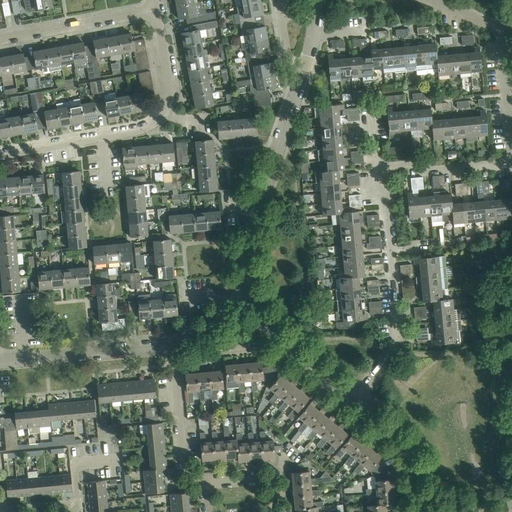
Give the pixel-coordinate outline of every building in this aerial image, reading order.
[(29,12),(36,10),(52,7),(50,0),(23,0),(25,9),(29,12)] [(20,13),(18,1),(11,2),(14,15),(20,13)] [(11,15),(8,2),(3,3),(2,4),(4,16),(11,15)] [(201,2),(198,2),(176,6),(179,19),(186,18),(187,24),(216,18),(214,12),(206,13),(206,11),(202,8),(201,2)] [(263,14),(261,2),(237,7),(238,14),(232,15),(234,24),(240,23),(240,25),(254,22),(252,16),(263,14)] [(192,25),(193,31),(217,27),(216,21),(192,25)] [(254,22),(240,25),(242,36),(240,36),(241,43),(249,42),(267,38),(265,26),(255,28),(254,22)] [(200,37),(199,31),(181,33),(184,46),(201,43),(205,42),(204,37),(200,37)] [(131,33),(118,35),(121,53),(134,51),(133,47),(132,41),(131,33)] [(121,53),(118,35),(106,38),(109,56),(121,53)] [(109,56),(106,38),(93,40),(96,58),(109,56)] [(270,51),(267,38),(249,42),(250,49),(245,50),(247,61),(260,59),(259,53),(270,51)] [(133,47),(145,45),(144,39),(132,41),(133,47)] [(76,44),(71,45),(75,67),(79,67),(78,61),(87,60),(83,42),(82,42),(80,40),(77,41),(76,44)] [(431,41),(424,42),(427,69),(437,68),(437,63),(436,44),(432,45),(431,41)] [(418,46),(414,46),(416,70),(427,69),(424,42),(417,43),(418,46)] [(63,46),(58,47),(61,64),(74,62),(71,45),(70,45),(70,43),(63,44),(63,46)] [(201,43),(184,46),(186,58),(207,54),(206,48),(202,49),(201,43)] [(403,44),(403,47),(405,71),(416,70),(414,46),(410,47),(410,44),(403,44)] [(51,48),(46,49),(49,67),(61,64),(58,47),(57,45),(50,46),(51,48)] [(145,45),(133,47),(134,51),(135,53),(146,51),(145,45)] [(405,71),(403,47),(392,48),(395,72),(405,71)] [(482,71),(479,47),(479,52),(469,53),(471,72),(482,71)] [(392,48),(382,49),(383,73),(395,72),(392,48)] [(49,67),(46,49),(34,51),(33,51),(36,69),(42,68),(42,72),(45,73),(50,72),(49,67)] [(383,68),(382,49),(370,50),(373,69),(383,68)] [(23,53),(11,56),(14,73),(27,71),(23,53)] [(469,53),(458,54),(460,73),(460,77),(471,76),(469,53)] [(188,71),(206,67),(210,67),(207,54),(186,58),(188,71)] [(460,73),(458,54),(447,55),(449,74),(460,73)] [(327,55),(329,67),(330,79),(341,78),(339,59),(328,60),(328,55),(327,55)] [(447,55),(437,56),(437,63),(437,68),(438,75),(449,74),(447,55)] [(14,73),(11,56),(0,57),(0,67),(2,76),(14,73)] [(148,62),(147,56),(136,59),(137,64),(148,62)] [(371,56),(360,57),(363,82),(374,81),(373,69),(371,56)] [(360,57),(350,58),(351,77),(362,76),(360,57)] [(351,77),(350,58),(339,59),(341,78),(351,77)] [(272,62),(261,64),(260,59),(247,61),(249,72),(254,71),(255,78),(274,75),(272,62)] [(148,62),(137,64),(138,70),(150,68),(148,62)] [(101,77),(99,65),(93,66),(95,78),(101,77)] [(95,78),(93,66),(87,67),(89,79),(95,78)] [(206,67),(188,71),(191,83),(208,80),(212,79),(211,74),(207,75),(206,67)] [(150,71),(138,73),(139,79),(151,77),(150,71)] [(277,87),(274,75),(255,78),(257,85),(255,85),(255,84),(250,85),(251,92),(237,94),(238,102),(253,99),(254,107),(271,104),(268,89),(277,87)] [(39,76),(33,77),(35,90),(41,88),(39,76)] [(35,90),(33,77),(26,78),(29,91),(35,90)] [(151,77),(139,79),(141,85),(152,83),(151,77)] [(104,92),(102,80),(96,81),(98,93),(104,92)] [(210,88),(208,80),(191,83),(193,96),(210,92),(214,92),(213,87),(210,88)] [(98,93),(96,81),(90,82),(92,95),(98,93)] [(153,89),(152,83),(141,85),(142,91),(153,89)] [(66,90),(65,85),(57,87),(57,88),(53,89),(54,95),(60,94),(59,92),(66,90)] [(153,89),(142,91),(142,93),(143,97),(155,95),(153,89)] [(42,91),(36,92),(38,105),(44,104),(42,91)] [(38,105),(36,92),(29,94),(31,106),(38,105)] [(212,100),(210,92),(193,96),(196,108),(217,104),(216,99),(212,100)] [(430,99),(429,92),(418,93),(419,100),(430,99)] [(129,95),(133,113),(145,111),(143,97),(142,93),(129,95)] [(133,113),(129,95),(117,98),(120,115),(133,113)] [(120,115),(117,98),(104,100),(108,118),(120,115)] [(56,104),(57,109),(60,126),(73,124),(68,102),(56,104)] [(94,102),(82,104),(85,122),(98,119),(94,102)] [(82,104),(69,107),(73,124),(73,125),(75,126),(79,125),(80,124),(80,123),(85,122),(82,104)] [(344,109),(343,104),(319,106),(320,117),(339,116),(339,110),(344,109)] [(387,108),(389,138),(400,137),(398,112),(388,113),(387,108)] [(60,126),(57,109),(44,111),(48,129),(60,126)] [(431,109),(420,110),(422,129),(432,128),(432,121),(431,109)] [(422,129),(420,110),(409,111),(411,130),(422,129)] [(487,135),(485,110),(485,111),(485,116),(475,117),(476,136),(487,135)] [(409,111),(398,112),(400,131),(411,130),(409,111)] [(0,137),(13,135),(9,118),(8,118),(7,113),(0,114),(0,137)] [(34,113),(22,115),(25,133),(38,131),(34,113)] [(25,133),(22,115),(9,118),(13,135),(25,133)] [(340,126),(339,116),(320,117),(321,128),(340,126)] [(476,136),(475,117),(464,118),(466,137),(476,136)] [(257,136),(255,118),(242,119),(244,137),(257,136)] [(466,137),(464,118),(453,119),(455,138),(466,137)] [(244,137),(242,119),(230,120),(232,138),(244,137)] [(455,138),(453,119),(442,120),(444,139),(455,138)] [(232,138),(230,120),(217,121),(219,139),(232,138)] [(442,120),(432,121),(432,128),(433,140),(444,139),(442,120)] [(341,137),(340,126),(321,128),(322,139),(341,137)] [(341,137),(322,139),(323,150),(342,148),(341,137)] [(214,152),(213,139),(195,141),(196,154),(214,152)] [(174,161),(173,143),(160,144),(162,162),(174,161)] [(162,162),(160,144),(147,145),(149,163),(162,162)] [(149,163),(147,145),(135,146),(137,164),(149,163)] [(137,164),(135,146),(122,148),(124,166),(137,164)] [(343,159),(342,148),(323,150),(324,160),(343,159)] [(215,165),(214,152),(196,154),(197,167),(215,165)] [(343,159),(324,160),(325,171),(338,170),(344,169),(344,165),(347,165),(347,158),(343,159)] [(197,167),(194,167),(195,179),(216,177),(215,165),(197,167)] [(320,182),(339,181),(338,170),(325,171),(314,172),(316,183),(320,182)] [(80,171),(62,173),(63,185),(81,184),(80,171)] [(43,174),(30,175),(32,194),(45,192),(43,174)] [(32,194),(30,175),(18,177),(19,195),(32,194)] [(19,195),(18,177),(5,178),(7,196),(19,195)] [(218,190),(216,177),(195,179),(195,180),(198,179),(200,192),(218,190)] [(418,190),(417,178),(411,178),(412,190),(412,192),(411,194),(407,194),(407,193),(409,217),(420,216),(418,197),(418,190)] [(340,191),(339,181),(320,182),(321,193),(340,191)] [(82,196),(81,184),(63,185),(64,198),(82,196)] [(148,184),(143,184),(125,186),(127,199),(145,197),(145,196),(149,196),(148,184)] [(341,202),(340,191),(321,193),(322,204),(341,202)] [(440,192),(440,195),(442,221),(453,220),(452,204),(451,194),(447,195),(447,191),(440,192)] [(431,220),(432,222),(442,221),(440,195),(439,192),(433,192),(434,196),(429,196),(431,220)] [(83,209),(82,196),(64,198),(65,211),(83,209)] [(429,196),(419,197),(418,197),(420,216),(421,221),(431,220),(429,196)] [(146,210),(145,197),(127,199),(128,211),(146,210)] [(505,199),(495,200),(496,219),(507,218),(505,199)] [(362,206),(361,200),(349,201),(349,207),(342,208),(341,202),(322,204),(323,215),(339,214),(339,213),(352,212),(352,207),(362,206)] [(496,219),(495,200),(484,201),(486,220),(496,219)] [(486,220),(484,201),(473,202),(475,221),(486,220)] [(475,221),(473,202),(462,203),(464,222),(475,221)] [(464,222),(462,203),(452,204),(453,220),(453,223),(464,222)] [(84,221),(83,209),(65,211),(66,223),(84,221)] [(147,222),(146,210),(128,211),(129,224),(147,222)] [(206,212),(208,230),(221,229),(219,211),(206,212)] [(359,222),(358,211),(352,212),(339,213),(339,214),(340,224),(359,222)] [(208,230),(206,212),(194,213),(196,231),(208,230)] [(194,213),(181,214),(183,232),(196,231),(194,213)] [(183,232),(181,214),(169,215),(170,234),(183,232)] [(14,215),(5,216),(0,216),(0,229),(15,228),(14,215)] [(86,234),(84,221),(66,223),(68,236),(86,234)] [(148,235),(147,222),(129,224),(130,237),(148,235)] [(360,233),(359,222),(340,224),(341,235),(360,233)] [(15,228),(0,229),(0,242),(16,241),(15,228)] [(361,244),(360,233),(341,235),(342,246),(361,244)] [(87,247),(86,234),(68,236),(69,249),(87,247)] [(172,252),(171,239),(153,241),(154,254),(172,252)] [(16,241),(0,242),(0,254),(17,253),(16,241)] [(132,261),(131,243),(118,244),(120,262),(132,261)] [(120,262),(118,244),(105,245),(107,263),(120,262)] [(362,254),(361,244),(342,246),(343,256),(362,254)] [(107,263),(105,245),(93,246),(94,264),(107,263)] [(173,265),(172,252),(154,254),(155,266),(173,265)] [(18,266),(17,253),(0,254),(0,265),(0,267),(18,266)] [(362,254),(343,256),(344,267),(363,265),(362,254)] [(446,267),(445,256),(414,259),(419,259),(420,270),(446,267)] [(174,277),(173,265),(155,266),(156,279),(174,277)] [(364,276),(363,265),(344,267),(345,278),(358,277),(364,276)] [(0,267),(1,280),(19,278),(18,266),(0,267)] [(90,285),(89,267),(76,268),(77,286),(90,285)] [(447,278),(446,267),(420,270),(421,276),(417,276),(416,278),(416,281),(447,278)] [(77,286),(76,268),(63,269),(65,287),(77,286)] [(65,287),(63,269),(51,271),(52,288),(65,287)] [(52,288),(51,271),(38,272),(39,290),(52,288)] [(135,281),(134,273),(130,273),(130,277),(125,277),(125,282),(135,281)] [(345,278),(339,278),(340,289),(359,287),(358,277),(345,278)] [(21,291),(19,278),(1,280),(3,293),(21,291)] [(448,289),(447,278),(416,281),(416,284),(418,285),(422,285),(422,291),(448,289)] [(114,283),(96,284),(97,297),(121,295),(120,289),(115,289),(114,283)] [(360,298),(359,287),(340,289),(336,290),(337,300),(360,298)] [(449,299),(448,289),(422,291),(423,302),(433,301),(442,300),(449,299)] [(176,294),(163,295),(163,299),(165,317),(178,315),(176,294)] [(115,296),(97,297),(98,310),(116,308),(115,296)] [(361,309),(360,298),(337,300),(338,311),(361,309)] [(165,317),(163,299),(151,300),(152,318),(165,317)] [(450,299),(449,299),(442,300),(433,301),(434,312),(453,310),(452,299),(450,299)] [(152,318),(151,300),(138,301),(139,319),(152,318)] [(116,308),(98,310),(99,322),(101,322),(102,331),(125,329),(124,318),(117,319),(116,308)] [(353,328),(353,321),(368,320),(367,319),(362,319),(361,309),(338,311),(335,311),(337,329),(353,328)] [(458,309),(453,310),(434,312),(435,322),(454,321),(459,320),(458,309)] [(455,331),(454,321),(435,322),(436,333),(455,331)] [(460,342),(459,331),(455,331),(436,333),(416,335),(417,341),(431,340),(432,342),(437,341),(437,344),(432,344),(432,345),(460,342)] [(256,362),(249,363),(251,381),(250,381),(251,391),(257,391),(256,381),(262,380),(262,381),(269,380),(273,367),(262,368),(261,362),(261,358),(258,358),(258,359),(256,360),(256,362)] [(244,364),(237,364),(239,383),(239,387),(240,392),(245,392),(244,382),(250,381),(251,381),(249,363),(249,359),(246,360),(246,361),(244,361),(244,364)] [(232,365),(225,365),(226,375),(228,388),(233,388),(239,387),(239,383),(237,364),(237,360),(234,361),(235,362),(232,362),(232,365)] [(209,372),(211,390),(212,400),(217,399),(216,389),(223,389),(221,367),(218,367),(218,368),(216,368),(216,371),(209,372)] [(274,393),(268,401),(272,404),(278,396),(279,396),(290,382),(285,378),(287,376),(285,374),(283,372),(282,374),(273,367),(269,380),(273,384),(269,389),(273,392),(274,393)] [(199,391),(200,401),(205,401),(204,390),(211,390),(209,372),(209,368),(206,368),(207,369),(204,370),(204,372),(197,373),(199,391)] [(185,374),(188,402),(193,402),(192,392),(199,391),(197,373),(197,369),(195,369),(195,371),(192,371),(192,373),(185,374)] [(154,379),(143,380),(144,398),(156,397),(154,379)] [(144,398),(143,380),(131,382),(133,399),(144,398)] [(284,401),(278,409),(281,412),(288,404),(299,390),(297,388),(294,386),(296,384),(294,382),(295,381),(293,380),(290,382),(279,396),(284,401)] [(133,399),(131,382),(120,383),(121,400),(133,399)] [(121,400),(120,383),(108,384),(110,401),(121,400)] [(97,384),(98,402),(110,401),(108,384),(97,384)] [(293,409),(287,416),(291,420),(297,412),(298,412),(303,406),(309,398),(303,393),(305,391),(303,390),(304,389),(302,387),(299,390),(288,404),(293,409)] [(96,416),(94,400),(82,401),(84,417),(96,416)] [(84,417),(82,401),(71,402),(73,418),(84,417)] [(314,402),(312,401),(310,403),(298,418),(304,422),(298,430),(301,433),(307,425),(308,425),(319,411),(314,407),(316,405),(314,403),(314,402)] [(73,418),(71,402),(60,403),(61,419),(73,418)] [(61,419),(60,403),(48,404),(49,410),(50,420),(61,419)] [(241,405),(232,406),(233,415),(242,414),(241,405)] [(324,410),(322,408),(319,411),(308,425),(313,430),(307,437),(311,441),(331,416),(328,419),(323,414),(325,412),(323,411),(324,410)] [(50,420),(49,410),(38,411),(39,427),(50,426),(50,420)] [(26,412),(28,434),(40,433),(39,427),(38,411),(26,412)] [(149,411),(145,412),(146,417),(146,421),(158,420),(158,416),(157,411),(154,412),(154,416),(152,417),(151,411),(149,411)] [(16,429),(27,428),(26,412),(15,413),(15,418),(16,429)] [(333,417),(331,416),(311,441),(317,433),(323,437),(316,445),(320,448),(340,423),(338,426),(333,422),(334,420),(332,418),(333,417)] [(4,419),(3,417),(0,417),(0,427),(4,427),(6,451),(18,449),(18,445),(16,429),(15,418),(4,419)] [(147,424),(148,435),(163,434),(162,423),(147,424)] [(342,425),(340,423),(320,448),(326,440),(332,445),(325,453),(329,456),(335,448),(336,448),(347,434),(342,430),(344,427),(342,426),(342,425)] [(229,430),(224,431),(227,462),(226,459),(233,458),(233,461),(236,461),(238,461),(238,462),(239,462),(236,434),(236,440),(230,440),(229,430)] [(227,462),(224,431),(223,431),(224,441),(217,441),(216,431),(212,432),(215,463),(214,460),(221,459),(221,462),(224,462),(224,463),(227,462)] [(265,431),(260,432),(263,463),(263,459),(269,459),(270,462),(272,461),(272,462),(275,462),(275,458),(274,454),(274,448),(274,446),(273,440),(266,441),(265,431)] [(215,463),(212,432),(211,432),(212,442),(205,442),(205,432),(200,433),(201,443),(200,443),(202,461),(209,460),(209,463),(212,463),(212,464),(215,463)] [(263,463),(260,432),(261,441),(253,442),(252,432),(248,433),(251,464),(251,461),(257,460),(258,463),(260,462),(260,463),(263,463)] [(251,464),(248,433),(248,437),(241,438),(241,433),(236,434),(239,462),(245,461),(246,464),(248,464),(248,465),(251,464)] [(164,445),(163,434),(148,435),(149,447),(164,445)] [(295,434),(290,440),(293,443),(298,437),(295,434)] [(353,434),(346,441),(335,456),(339,459),(345,451),(350,455),(344,463),(365,439),(363,437),(362,438),(360,436),(358,438),(353,434)] [(365,439),(344,463),(348,466),(355,459),(360,463),(353,470),(354,471),(374,446),(372,445),(371,445),(369,444),(368,446),(362,441),(365,439)] [(165,457),(164,445),(149,447),(150,458),(165,457)] [(274,446),(274,448),(274,454),(279,454),(285,448),(281,445),(274,446)] [(374,446),(354,471),(358,474),(364,466),(370,471),(372,476),(387,468),(378,461),(381,457),(383,454),(381,452),(381,453),(379,451),(377,453),(372,449),(374,446)] [(161,469),(167,469),(165,457),(150,458),(151,470),(161,469)] [(388,480),(387,468),(372,476),(375,481),(375,489),(366,489),(366,494),(398,491),(394,491),(393,485),(396,484),(396,482),(397,482),(397,479),(393,480),(393,479),(388,480)] [(143,471),(144,482),(162,481),(161,469),(151,470),(143,471)] [(310,471),(301,472),(291,473),(288,474),(288,476),(289,476),(289,479),(292,478),(293,485),(311,484),(321,483),(321,478),(310,479),(310,471)] [(72,492),(71,474),(60,475),(61,493),(72,492)] [(61,493),(60,475),(49,476),(51,494),(61,493)] [(51,494),(49,476),(38,477),(40,495),(51,494)] [(40,495),(38,477),(27,479),(29,496),(40,495)] [(29,496),(27,479),(17,480),(18,497),(29,496)] [(18,497),(17,480),(6,481),(7,498),(18,497)] [(105,491),(104,481),(88,482),(89,493),(105,491)] [(145,494),(163,492),(162,481),(144,482),(145,494)] [(311,490),(311,484),(293,485),(289,486),(289,488),(290,488),(290,491),(293,490),(294,497),(312,495),(322,494),(321,490),(311,490)] [(106,502),(105,491),(89,493),(90,504),(106,502)] [(398,494),(398,491),(366,494),(376,493),(377,500),(367,501),(367,502),(363,502),(363,506),(395,504),(395,497),(397,496),(397,494),(398,494)] [(189,504),(188,493),(170,494),(171,506),(189,504)] [(312,495),(294,497),(290,498),(290,500),(291,500),(292,503),(294,502),(295,509),(323,507),(323,501),(313,502),(312,495)] [(152,496),(148,497),(149,508),(156,507),(156,502),(153,503),(152,496)] [(114,511),(107,511),(106,502),(90,504),(90,511),(117,511),(118,511),(114,511)]
